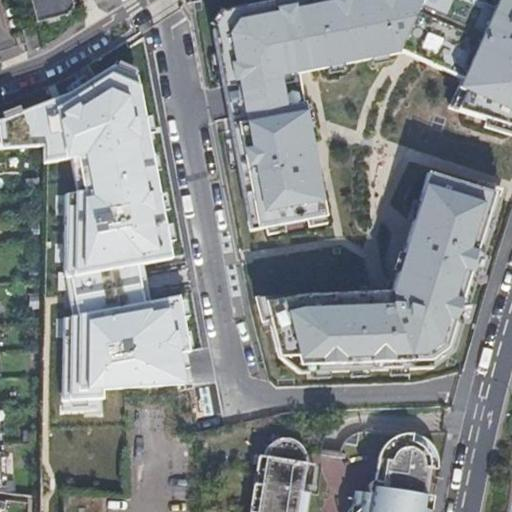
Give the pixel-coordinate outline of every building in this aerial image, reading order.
[(66,17),(69,13),(73,9),(70,0),(29,0),(35,24),(66,17)] [(207,24),(248,232),(326,223),(300,76),(396,56),(459,83),(446,110),(511,133),(511,0),(497,0),(494,8),(475,0),(275,0),(218,11),(207,24)] [(40,48),(37,37),(35,26),(23,29),(26,53),(40,48)] [(128,104),(131,124),(150,120),(140,74),(124,85),(128,104)] [(131,124),(128,104),(124,85),(58,124),(59,138),(40,140),(39,352),(191,328),(150,120),(131,124)] [(389,294),(254,300),(275,363),(296,377),(429,370),(451,356),(500,194),(426,174),(389,294)] [(404,434),(406,434),(408,435),(410,426),(400,425),(390,427),(382,434),(377,442),(376,446),(372,466),(381,467),(384,449),(385,447),(387,444),(389,442),(391,440),(396,436),(397,436),(399,435),(404,434)] [(301,511),(306,483),(299,482),(304,452),(303,446),(301,441),(299,438),(295,434),(293,433),(287,431),(282,430),(279,431),(273,432),(271,434),(268,436),(265,440),(262,446),(262,448),(256,447),(250,477),(258,478),(252,511),(301,511)] [(408,511),(410,500),(411,493),(414,489),(414,487),(414,483),(414,481),(413,479),(414,473),(425,475),(428,457),(427,451),(425,445),(421,441),(419,439),(416,437),(410,435),(408,435),(406,434),(404,434),(399,435),(397,436),(396,436),(391,440),(389,442),(387,444),(385,447),(384,449),(381,467),(372,466),(368,493),(350,490),(348,497),(345,502),(343,506),(340,511),(408,511)] [(252,511),(258,478),(250,477),(244,511),(252,511)] [(425,511),(428,503),(410,500),(408,511),(425,511)]
